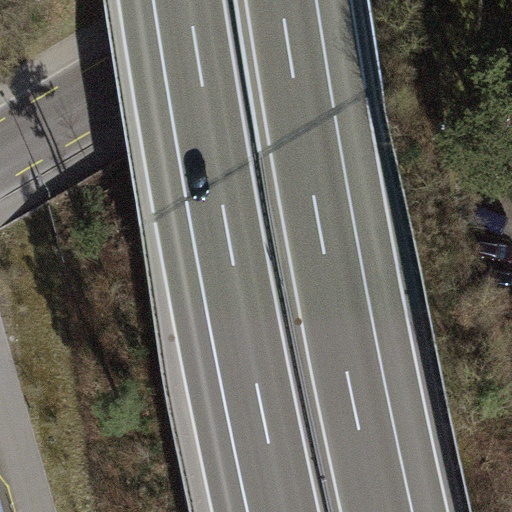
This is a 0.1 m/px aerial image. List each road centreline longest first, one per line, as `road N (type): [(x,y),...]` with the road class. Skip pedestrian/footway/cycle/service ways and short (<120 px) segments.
road 1 (motorway): [(396,511),(301,0)]
road 2 (motorway): [(174,0),(268,511)]
road 3 (secondary): [(0,153),(264,0)]
